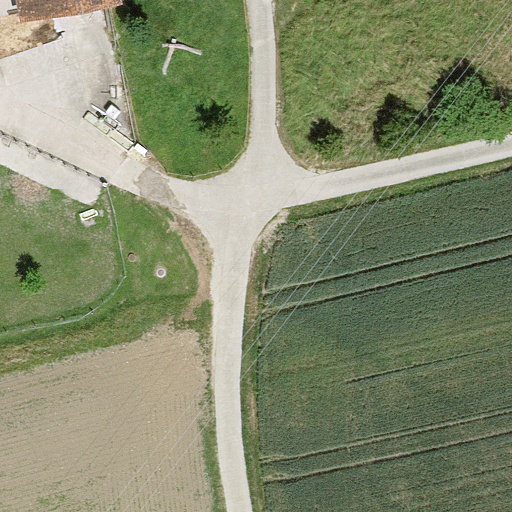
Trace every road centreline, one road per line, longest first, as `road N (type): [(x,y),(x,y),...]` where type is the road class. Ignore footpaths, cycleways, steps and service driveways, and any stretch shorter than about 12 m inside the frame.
road 1 (track): [(257,196),(231,301),(242,511)]
road 2 (track): [(246,231),(0,108)]
road 3 (track): [(511,142),(257,196)]
road 4 (track): [(257,0),(257,196)]
